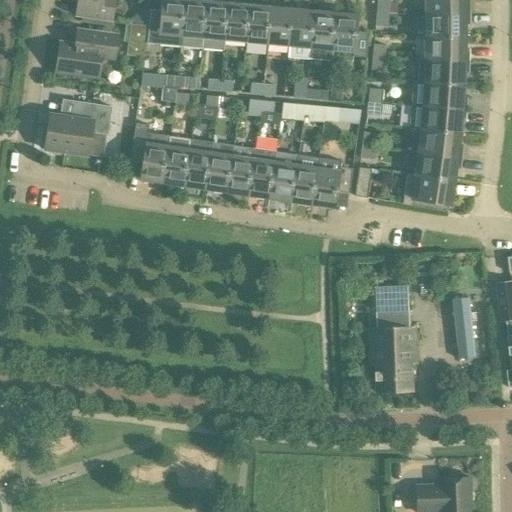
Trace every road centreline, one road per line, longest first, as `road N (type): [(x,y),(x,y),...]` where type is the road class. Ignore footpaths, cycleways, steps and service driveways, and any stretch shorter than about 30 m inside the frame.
road 1 (residential): [(485,227),(375,214),(338,230),(126,198),(97,182),(38,175),(22,150),(45,0)]
road 2 (residential): [(485,227),(498,0)]
road 3 (residential): [(364,422),(510,416)]
